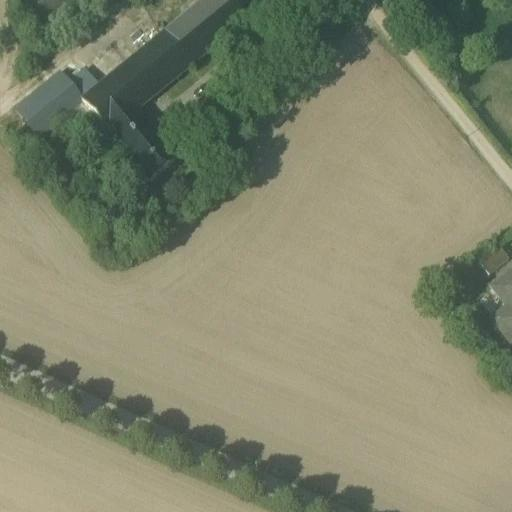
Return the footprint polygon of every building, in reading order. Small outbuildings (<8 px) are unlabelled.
[(80,10),(82,0),(21,0),(23,11),(30,21),(40,27),(52,29),(64,27),(74,20),(80,10)] [(227,0),(208,0),(160,38),(163,41),(186,70),(244,26),(246,24),(244,21),(227,0)] [(270,0),(244,21),(246,24),(244,26),(251,35),(240,43),(254,61),(269,49),(263,41),(315,0),(270,0)] [(98,92),(79,107),(81,109),(96,128),(102,136),(107,132),(132,112),(186,70),(163,41),(98,92)] [(86,76),(67,91),(79,107),(98,92),(86,76)] [(59,81),(14,116),(36,144),(63,123),(81,109),(79,107),(67,91),(59,81)] [(81,109),(63,123),(78,142),(96,128),(81,109)] [(172,161),(132,112),(107,132),(146,181),(172,161)] [(222,126),(206,139),(220,157),(237,144),(222,126)] [(491,250),(469,267),(478,278),(500,261),(491,250)] [(511,339),(511,278),(507,272),(484,290),(499,309),(481,323),(500,348),(511,339)]
